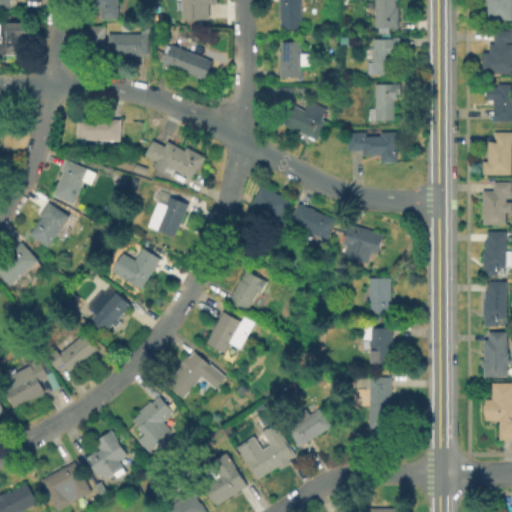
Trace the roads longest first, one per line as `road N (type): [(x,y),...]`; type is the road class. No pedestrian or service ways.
road 1 (residential): [(438,202),(348,194),(134,91),(0,84)]
road 2 (residential): [(240,139),(217,239),(169,321),(105,389),(0,451)]
road 3 (tertiary): [(438,202),(439,473)]
road 4 (tertiary): [(437,0),(438,202)]
road 5 (residential): [(439,473),(338,475),(276,511)]
road 6 (residential): [(49,86),(27,179),(0,217)]
road 7 (residential): [(245,0),(240,139)]
